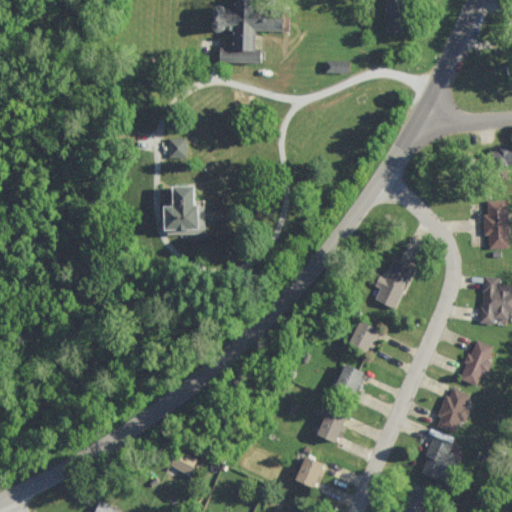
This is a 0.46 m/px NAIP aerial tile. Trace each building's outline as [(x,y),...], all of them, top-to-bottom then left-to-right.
[(248,10),(248,0),(229,0),(229,6),(206,5),(206,30),(228,30),(227,47),(216,47),(216,61),(257,62),(257,48),(251,47),(251,30),(278,30),(278,10),(248,10)] [(383,0),(383,28),(401,28),(401,0),(383,0)] [(346,60),(322,59),(322,72),(346,72),(346,60)] [(166,158),(184,157),(183,137),(165,137),(166,158)] [(511,148),(487,148),(487,164),(511,164),(511,148)] [(166,185),(167,204),(158,204),(159,233),(201,232),(200,204),(188,204),(187,184),(166,185)] [(483,200),(484,213),(480,214),(481,235),(486,235),(486,248),(506,247),(504,199),(483,200)] [(392,307),(409,267),(390,259),(382,277),(376,275),(372,285),(377,287),(372,299),(392,307)] [(478,322),(492,322),(492,318),(505,319),(505,312),(511,312),(511,291),(508,291),(508,283),(496,283),(496,276),(479,276),(478,322)] [(345,342),(368,352),(377,329),(354,319),(345,342)] [(490,345),(472,338),(456,379),(474,385),(479,371),(484,373),(488,361),(485,360),(490,345)] [(362,371),(339,363),(332,383),(355,391),(362,371)] [(467,408),(462,407),(467,394),(446,386),(435,415),(438,416),(434,426),(451,432),(456,419),(462,421),(467,408)] [(334,443),(340,425),(338,424),(341,416),(321,409),(312,434),(334,443)] [(416,472),(437,481),(443,465),(451,468),(456,456),(446,451),(449,444),(430,436),(416,472)] [(194,457),(174,449),(167,465),(187,473),(194,457)] [(322,464),(300,455),(290,479),(312,488),(322,464)] [(418,511),(426,489),(409,483),(399,511),(418,511)] [(120,511),(95,501),(90,511),(120,511)]
